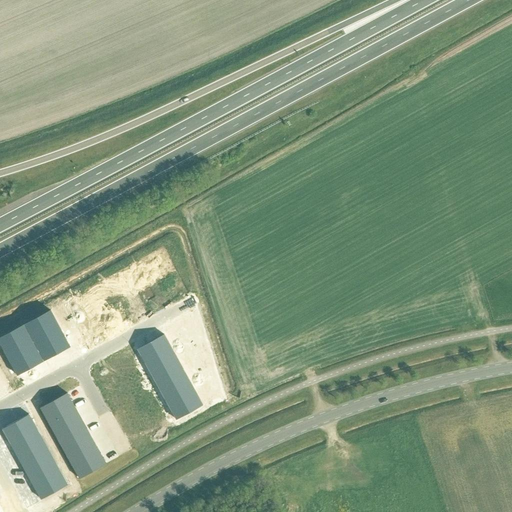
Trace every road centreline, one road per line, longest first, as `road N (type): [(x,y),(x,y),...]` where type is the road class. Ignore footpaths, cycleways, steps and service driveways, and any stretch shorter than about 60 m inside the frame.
road 1 (trunk): [(0,250),(471,0)]
road 2 (trunk): [(424,0),(0,225)]
road 3 (trunk): [(411,0),(96,140),(0,173)]
road 4 (secondary): [(136,511),(304,424),(511,366)]
road 5 (unclassified): [(77,365),(184,306)]
